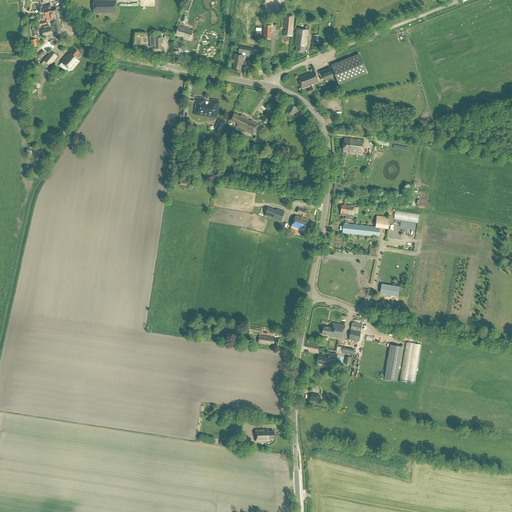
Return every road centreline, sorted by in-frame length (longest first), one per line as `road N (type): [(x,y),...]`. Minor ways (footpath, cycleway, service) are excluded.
road 1 (tertiary): [(308,296),(327,184),(325,133),(310,107),(271,86)]
road 2 (tertiary): [(271,86),(112,54),(83,37),(64,0)]
road 3 (tertiary): [(298,511),(293,380),(308,296)]
road 4 (unclassified): [(511,342),(381,319),(308,296)]
road 5 (unclassified): [(271,86),(276,75),(455,2)]
